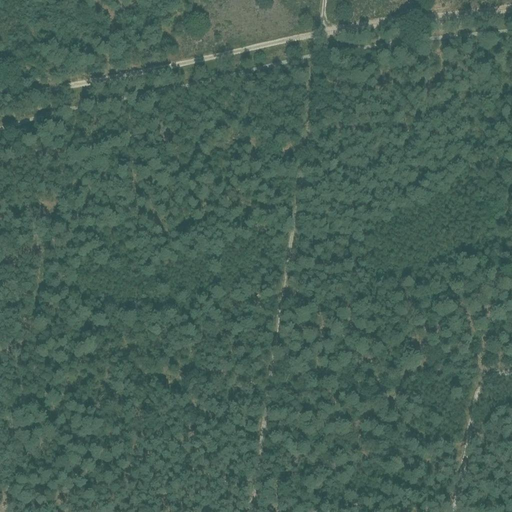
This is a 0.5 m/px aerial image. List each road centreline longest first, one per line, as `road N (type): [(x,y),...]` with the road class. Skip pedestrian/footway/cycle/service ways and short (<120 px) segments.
road 1 (track): [(511,9),(374,21),(0,97)]
road 2 (track): [(247,511),(324,0)]
road 3 (unknown): [(453,511),(482,377),(511,367)]
